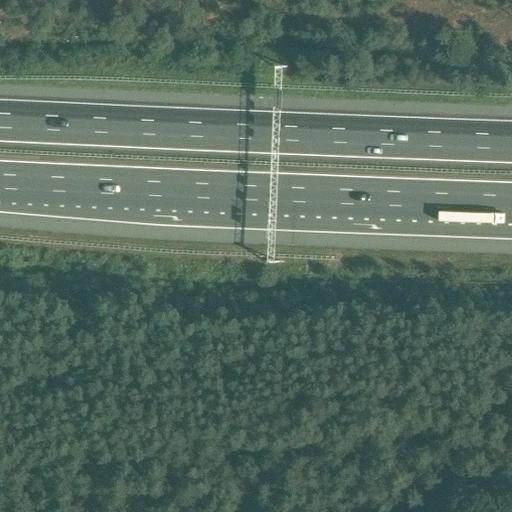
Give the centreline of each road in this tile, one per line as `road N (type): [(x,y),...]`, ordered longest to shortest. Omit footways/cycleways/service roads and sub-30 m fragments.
road 1 (motorway): [(511,142),(0,119)]
road 2 (motorway): [(0,181),(511,202)]
